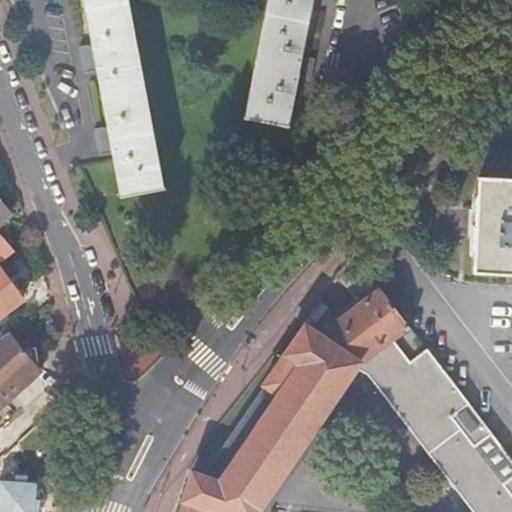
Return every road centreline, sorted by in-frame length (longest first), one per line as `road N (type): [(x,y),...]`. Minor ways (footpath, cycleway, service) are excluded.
road 1 (residential): [(0,85),(74,266),(110,388),(135,410)]
road 2 (residential): [(360,198),(511,400)]
road 3 (secondary): [(511,49),(360,198)]
road 4 (secondary): [(289,268),(247,298),(135,410)]
road 5 (secondary): [(181,411),(289,268)]
